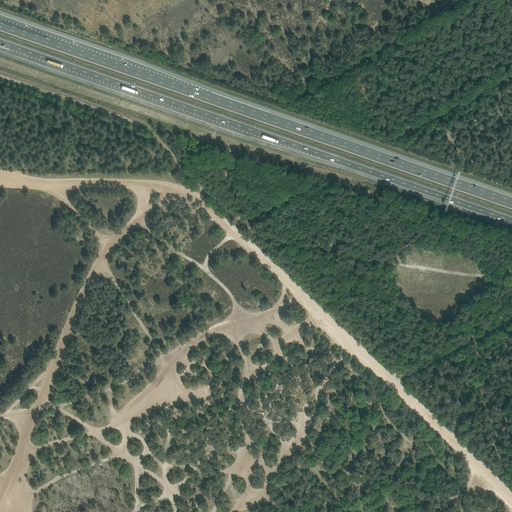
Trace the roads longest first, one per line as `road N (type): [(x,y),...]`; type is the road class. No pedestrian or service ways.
road 1 (track): [(511,282),(255,232),(145,126),(0,76)]
road 2 (motorway): [(0,42),(511,221)]
road 3 (motorway): [(511,203),(0,24)]
road 4 (track): [(511,497),(195,193),(144,178)]
road 5 (track): [(141,209),(146,227),(232,293),(237,346),(247,360),(240,405),(184,399),(20,457)]
road 6 (track): [(0,504),(102,253),(141,209),(144,178)]
road 7 (track): [(286,282),(276,309),(172,355),(125,421)]
road 8 (track): [(345,338),(299,432),(239,511)]
road 9 (track): [(41,393),(204,511)]
road 10 (track): [(172,355),(107,390),(0,415)]
road 11 (track): [(0,504),(120,454),(125,421)]
road 12 (track): [(144,178),(0,178)]
